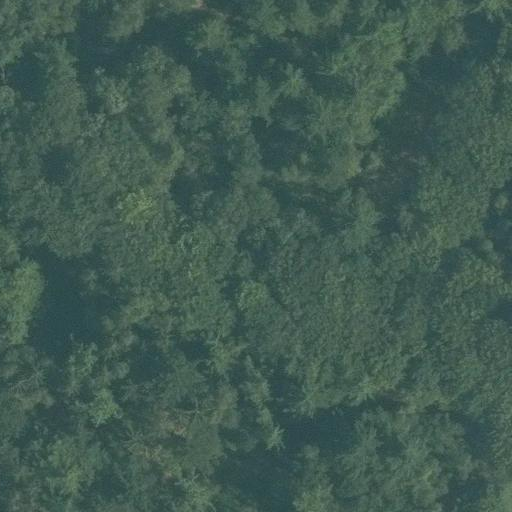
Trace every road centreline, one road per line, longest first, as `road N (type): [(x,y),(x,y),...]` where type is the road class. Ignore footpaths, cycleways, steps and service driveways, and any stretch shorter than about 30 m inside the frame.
road 1 (track): [(0,161),(198,259),(388,318)]
road 2 (track): [(388,318),(411,262),(511,105)]
road 3 (track): [(388,318),(511,349)]
